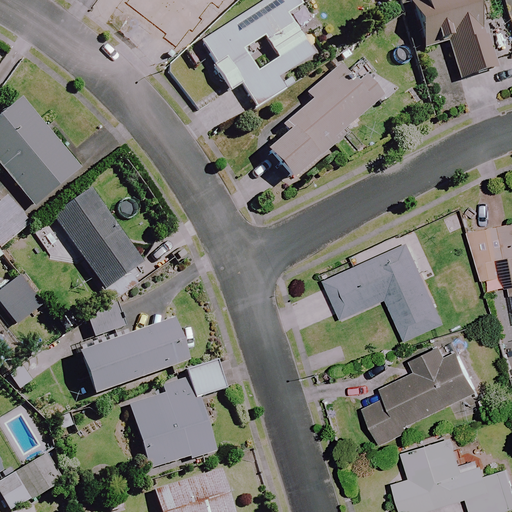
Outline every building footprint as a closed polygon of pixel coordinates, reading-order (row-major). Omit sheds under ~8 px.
[(147,0),(164,13),(159,18),(187,40),(217,0),(147,0)] [(298,8),(292,0),(266,0),(194,46),(226,95),(237,88),(249,108),(263,99),(265,102),(283,91),(276,80),(310,58),(284,17),(298,8)] [(493,70),(467,0),(409,0),(406,2),(415,29),(427,24),(435,45),(443,43),(457,83),(493,70)] [(337,146),(332,140),(379,98),(361,77),(351,86),(336,69),(252,143),(291,187),(337,146)] [(76,171),(19,101),(0,116),(0,173),(30,209),(76,171)] [(138,267),(88,192),(49,217),(100,293),(138,267)] [(0,249),(28,227),(5,198),(0,201),(0,249)] [(506,260),(511,285),(504,287),(506,299),(511,297),(511,225),(469,234),(479,283),(502,278),(499,261),(506,260)] [(443,327),(408,247),(324,283),(341,322),(386,302),(403,343),(443,327)] [(38,307),(18,280),(0,293),(0,311),(12,327),(38,307)] [(80,316),(62,292),(41,307),(59,332),(80,316)] [(182,366),(168,324),(74,357),(89,399),(182,366)] [(476,393),(451,342),(410,362),(416,374),(381,391),(384,398),(362,409),(380,446),(407,433),(404,428),(476,393)] [(222,392),(215,367),(180,377),(182,385),(160,391),(161,396),(126,406),(144,472),(210,454),(195,400),(222,392)] [(460,469),(451,439),(403,454),(411,480),(393,485),(401,511),(425,511),(466,500),(469,511),(505,511),(511,510),(511,494),(505,472),(484,478),(480,463),(460,469)] [(8,511),(58,485),(44,458),(0,481),(0,502),(5,511),(8,511)] [(229,511),(218,472),(150,492),(156,511),(229,511)]
